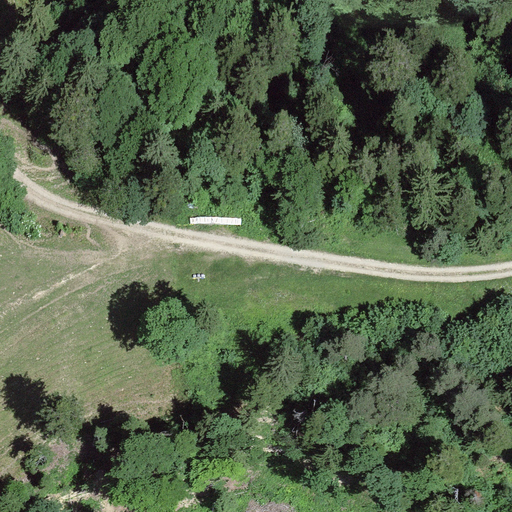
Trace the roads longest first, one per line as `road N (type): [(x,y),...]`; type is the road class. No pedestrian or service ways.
road 1 (track): [(0,163),(51,202),(299,258),(474,272),(511,266)]
road 2 (track): [(184,232),(0,332)]
